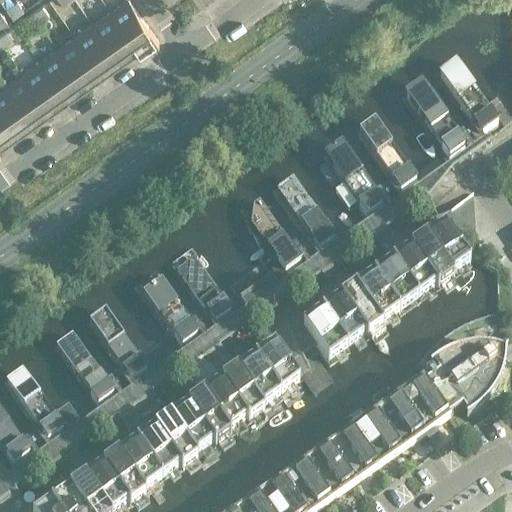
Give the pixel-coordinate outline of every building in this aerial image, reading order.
[(159,42),(129,0),(128,0),(111,13),(137,50),(135,51),(139,55),(159,42)] [(15,1),(6,8),(13,18),(22,12),(15,1)] [(49,16),(42,6),(32,14),(38,23),(49,16)] [(137,50),(111,13),(93,25),(119,62),(135,51),(137,50)] [(38,23),(32,14),(22,21),(28,30),(38,23)] [(119,62),(93,25),(75,38),(101,75),(119,62)] [(13,40),(7,31),(0,36),(0,43),(3,48),(13,40)] [(101,75),(75,38),(58,50),(84,87),(101,75)] [(84,87),(58,50),(40,63),(66,99),(84,87)] [(66,99),(40,63),(22,75),(48,112),(66,99)] [(499,127),(455,65),(436,78),(480,140),(499,127)] [(48,112),(22,75),(5,87),(31,124),(48,112)] [(31,124),(5,87),(0,90),(0,118),(13,137),(31,124)] [(466,150),(422,88),(403,102),(447,164),(466,150)] [(0,145),(13,137),(0,118),(0,145)] [(417,184),(373,122),(354,136),(398,198),(417,184)] [(384,208),(340,146),(321,159),(364,222),(384,208)] [(335,242),(291,180),(272,194),(315,256),(335,242)] [(306,263),(262,201),(243,214),(278,264),(286,277),(306,263)] [(426,242),(452,278),(471,265),(446,229),(426,242)] [(437,289),(439,292),(454,281),(452,278),(426,242),(412,253),(437,289)] [(233,314),(190,252),(170,266),(214,328),(233,314)] [(393,266),(418,302),(437,289),(412,253),(393,266)] [(278,264),(270,269),(279,282),(286,277),(278,264)] [(374,279),(400,315),(418,302),(393,266),(374,279)] [(200,337),(157,275),(137,289),(181,351),(200,337)] [(356,292),(381,328),(400,315),(374,279),(356,292)] [(366,338),(368,341),(383,331),(381,328),(356,292),(341,302),(366,338)] [(322,316),(348,352),(366,338),(341,302),(322,316)] [(150,373),(106,311),(86,325),(130,387),(150,373)] [(303,329),(328,365),(348,352),(322,316),(303,329)] [(117,396),(73,334),(53,348),(97,410),(117,396)] [(256,363),(281,399),(300,385),(275,349),(256,363)] [(439,376),(435,380),(424,387),(447,420),(462,409),(469,418),(477,413),(484,406),(490,399),(495,390),(499,381),(501,372),(502,362),(505,363),(505,361),(506,356),(506,354),(500,352),(498,352),(497,355),(488,352),(478,351),(468,352),(459,354),(450,357),(441,361),(433,367),(439,376)] [(237,376),(262,412),(281,399),(256,363),(237,376)] [(66,432),(22,370),(3,384),(46,446),(66,432)] [(248,422),(250,425),(264,415),(262,412),(237,376),(222,386),(248,422)] [(204,399),(229,435),(248,422),(222,386),(204,399)] [(447,420),(424,387),(401,404),(424,436),(447,420)] [(214,446),(216,449),(231,438),(229,435),(204,399),(189,410),(214,446)] [(424,436),(401,404),(377,420),(400,453),(424,436)] [(67,405),(55,413),(66,429),(78,421),(67,405)] [(33,455),(0,408),(0,450),(13,469),(33,455)] [(170,423),(196,459),(214,446),(189,410),(170,423)] [(400,453),(377,420),(354,437),(377,470),(400,453)] [(181,469),(183,472),(198,462),(196,459),(170,423),(155,433),(181,469)] [(137,446),(162,482),(181,469),(155,433),(137,446)] [(377,470),(354,437),(330,453),(353,486),(377,470)] [(118,459),(144,495),(162,482),(137,446),(118,459)] [(353,486),(330,453),(307,470),(330,503),(353,486)] [(129,506),(131,509),(146,498),(144,495),(118,459),(104,470),(129,506)] [(85,483),(105,511),(119,511),(129,506),(104,470),(85,483)] [(316,511),(330,503),(307,470),(283,487),(300,511),(316,511)] [(83,511),(105,511),(85,483),(70,493),(83,511)] [(300,511),(283,487),(259,503),(265,511),(300,511)] [(51,506),(55,511),(83,511),(70,493),(51,506)] [(265,511),(259,503),(246,511),(265,511)]
